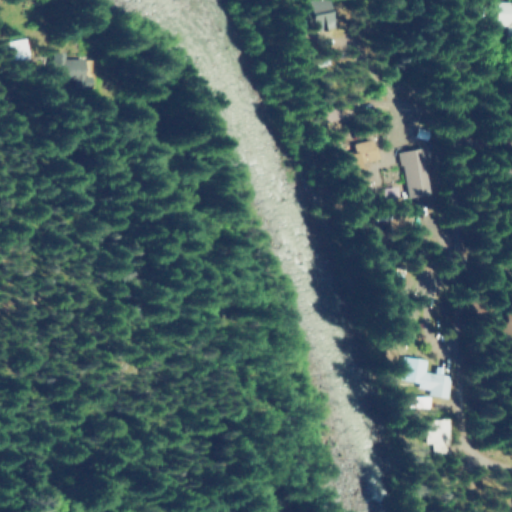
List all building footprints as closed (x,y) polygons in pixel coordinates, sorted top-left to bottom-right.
[(325,0),(316,0),(304,1),(305,29),(327,28),(325,0)] [(0,54),(2,63),(27,57),(22,37),(0,43),(0,54)] [(79,76),(79,58),(43,58),(43,80),(72,80),(71,88),(88,88),(88,76),(79,76)] [(350,151),(342,152),(345,167),(378,159),(373,138),(349,144),(350,151)] [(428,147),(402,151),(408,197),(435,193),(428,147)] [(423,360),(395,357),(392,380),(413,382),(412,388),(426,389),(426,395),(447,398),(450,375),(441,374),(441,367),(433,366),(432,373),(422,372),(423,360)]
